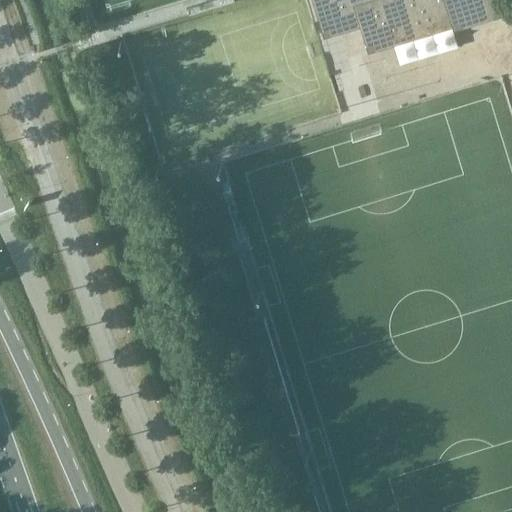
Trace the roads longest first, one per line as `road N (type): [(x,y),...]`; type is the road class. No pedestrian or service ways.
road 1 (unclassified): [(135,511),(0,210)]
road 2 (primary): [(84,511),(0,321)]
